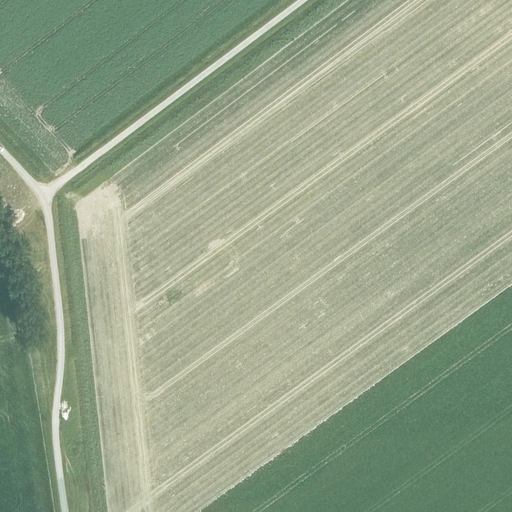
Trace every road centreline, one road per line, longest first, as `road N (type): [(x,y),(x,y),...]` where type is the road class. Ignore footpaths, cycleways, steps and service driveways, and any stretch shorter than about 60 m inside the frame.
road 1 (unclassified): [(304,0),(44,195)]
road 2 (unclassified): [(66,511),(55,423),(60,332),(44,195)]
